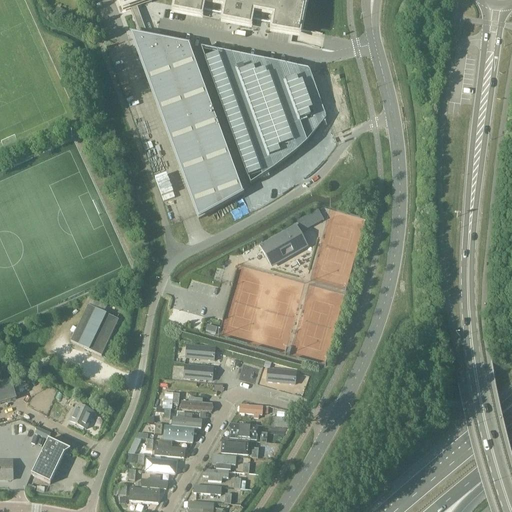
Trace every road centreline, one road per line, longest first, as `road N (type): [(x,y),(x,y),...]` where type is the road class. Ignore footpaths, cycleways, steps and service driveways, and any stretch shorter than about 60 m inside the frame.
road 1 (unclassified): [(89,511),(133,402),(151,308),(174,256),(266,211),(316,176),(361,129),(393,115)]
road 2 (tertiary): [(511,506),(483,414),(468,309),(474,175),(496,5)]
road 3 (unclassified): [(333,425),(376,329),(390,274),(399,188),(393,115)]
road 4 (residential): [(165,511),(242,394),(333,425)]
